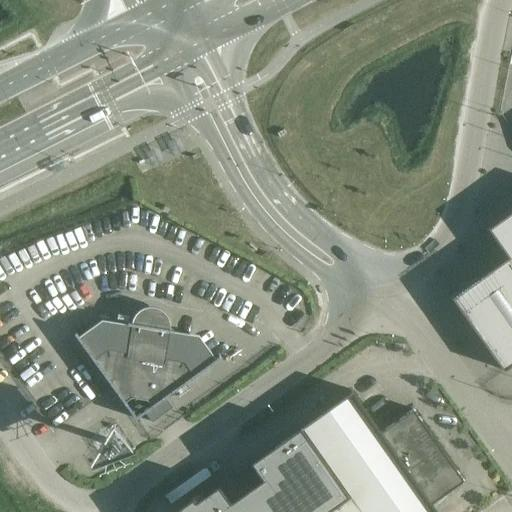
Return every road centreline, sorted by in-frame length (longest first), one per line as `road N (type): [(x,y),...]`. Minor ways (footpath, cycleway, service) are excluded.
road 1 (tertiary): [(100,511),(379,299)]
road 2 (unclassified): [(379,299),(456,219),(505,0)]
road 3 (tertiary): [(173,63),(248,203),(324,273),(379,299)]
road 4 (tertiary): [(379,299),(343,249),(279,186),(205,45)]
road 5 (secondary): [(0,150),(173,63)]
road 6 (unclassified): [(379,299),(413,322),(500,439)]
road 7 (secondary): [(143,17),(0,89)]
road 8 (residential): [(84,511),(42,483),(0,420)]
